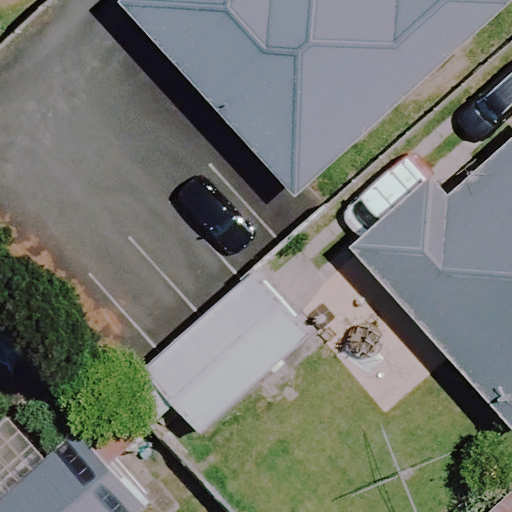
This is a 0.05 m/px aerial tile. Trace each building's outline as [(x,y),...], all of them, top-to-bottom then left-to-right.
[(126,0),(119,7),(289,193),(498,3),(495,0),(126,0)] [(511,122),(356,263),(511,436),(511,122)] [(304,336),(249,274),(136,375),(190,437),(304,336)] [(121,511),(64,445),(0,499),(0,511),(121,511)] [(511,511),(511,500),(505,493),(484,511),(511,511)]
